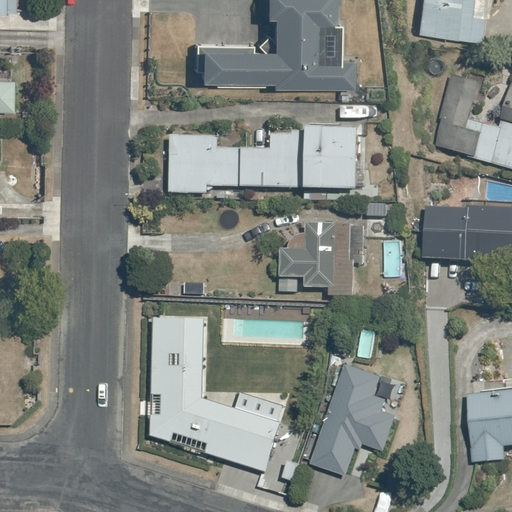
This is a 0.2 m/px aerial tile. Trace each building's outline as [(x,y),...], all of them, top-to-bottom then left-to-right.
[(0,0),(0,12),(16,13),(15,0),(0,0)] [(337,25),(337,0),(269,0),(269,19),(274,19),(273,49),(198,46),(197,80),(273,83),(273,87),(355,89),(356,61),(340,61),(341,25),(337,25)] [(422,0),(419,33),(481,40),(484,17),(470,15),(471,0),(422,0)] [(452,73),(433,148),(511,168),(511,82),(509,82),(498,125),(472,119),(482,80),(452,73)] [(0,110),(12,111),(13,81),(0,80),(0,110)] [(315,188),(366,189),(367,129),(316,128),(316,133),(307,133),(275,132),(274,149),(247,149),(221,148),(221,137),(176,136),(174,192),(211,193),(211,186),(246,187),(315,188)] [(511,260),(511,209),(429,207),(428,259),(480,260),(511,260)] [(309,277),(308,288),(332,288),(332,298),(357,299),(358,264),(364,264),(365,225),(318,224),(317,235),(300,235),(300,248),(285,248),(285,277),(309,277)] [(158,316),(155,435),(239,463),(269,472),(281,431),(287,394),(207,392),(209,318),(158,316)] [(375,330),(359,329),(357,355),(372,357),(375,330)] [(403,384),(346,364),(311,464),(348,477),(359,446),(379,453),(403,384)] [(511,390),(471,393),(475,462),(510,460),(509,446),(511,445),(511,390)]
